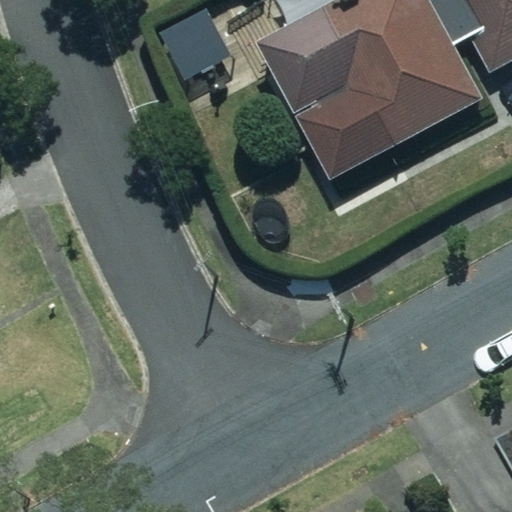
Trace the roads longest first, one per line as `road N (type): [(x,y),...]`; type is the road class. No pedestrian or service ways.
road 1 (residential): [(246,434),(125,212),(52,0)]
road 2 (residential): [(511,292),(246,434)]
road 3 (residential): [(246,434),(118,511)]
